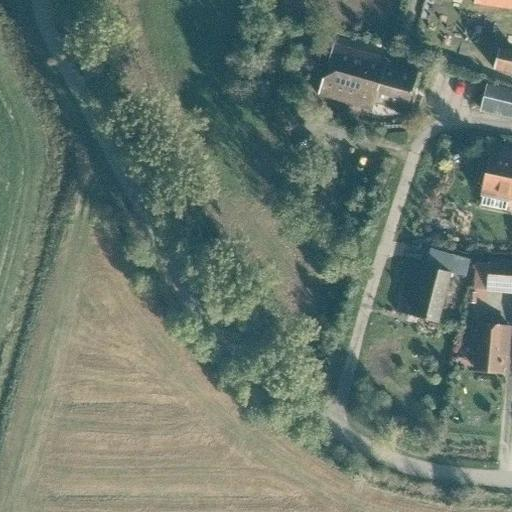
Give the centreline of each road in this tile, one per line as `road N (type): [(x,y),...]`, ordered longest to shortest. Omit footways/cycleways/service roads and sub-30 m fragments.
road 1 (residential): [(43,0),(59,56),(191,297),(230,346),(329,426)]
road 2 (residential): [(329,426),(425,133),(465,121),(511,127)]
road 3 (residential): [(329,426),(426,471),(511,481)]
